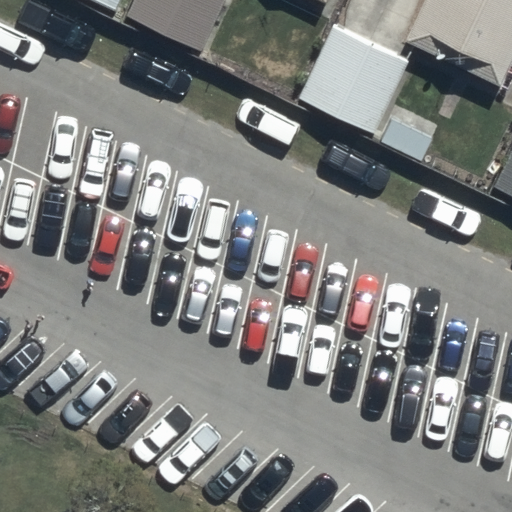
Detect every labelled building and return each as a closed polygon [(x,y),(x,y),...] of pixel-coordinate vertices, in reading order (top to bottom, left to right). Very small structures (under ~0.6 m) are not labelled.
[(78,0),(116,18),(124,0),(78,0)] [(136,0),(126,20),(201,58),(229,0),(136,0)] [(511,0),(426,0),(405,46),(499,92),(511,65),(511,0)] [(337,28),(300,101),(374,139),(384,119),(396,125),(410,98),(397,92),(411,65),(337,28)] [(511,144),(490,193),(511,203),(511,144)]
